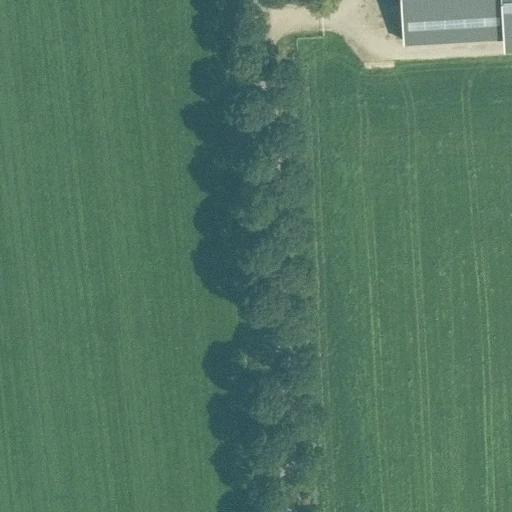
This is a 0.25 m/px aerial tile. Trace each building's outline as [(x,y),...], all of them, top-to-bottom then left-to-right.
[(511,0),(402,0),(404,40),(511,33),(511,0)] [(339,72),(323,72),(323,122),(340,122),(339,72)] [(362,96),(362,72),(341,73),(342,96),(362,96)] [(364,94),(366,141),(381,140),(379,94),(364,94)] [(343,139),(364,139),(363,99),(342,99),(343,139)]
